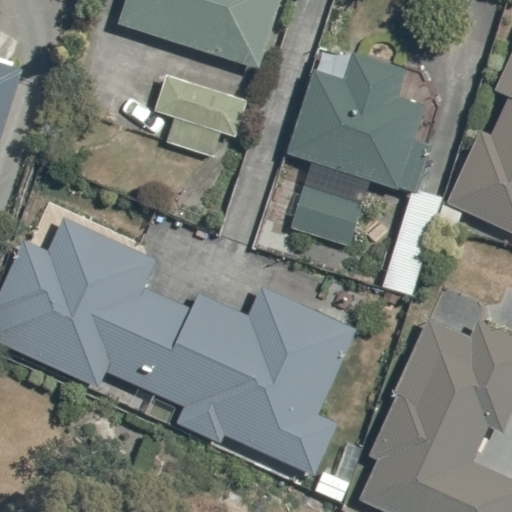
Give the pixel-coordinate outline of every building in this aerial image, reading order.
[(258,65),(278,0),(124,0),(118,20),(258,65)] [(511,33),(492,88),(505,93),(490,132),(476,127),(448,203),(511,226),(511,33)] [(285,150),(308,157),(287,225),(351,244),(372,177),(415,190),(429,145),(411,140),(422,103),(392,94),(400,67),(318,42),(285,150)] [(0,131),(19,68),(0,61),(0,131)] [(162,136),(213,155),(223,129),(233,133),(248,94),(170,65),(155,105),(171,111),(162,136)] [(447,196),(418,188),(416,193),(410,191),(381,287),(417,298),(447,196)] [(154,247),(51,207),(38,240),(23,234),(0,293),(0,343),(99,382),(103,370),(186,402),(179,420),(312,472),(331,421),(315,415),(350,324),(248,284),(238,310),(195,294),(191,305),(139,285),(154,247)] [(464,336),(423,321),(358,501),(389,511),(511,511),(511,510),(511,479),(467,463),(482,423),(503,431),(511,405),(511,332),(471,317),(464,336)] [(366,444),(344,437),(332,470),(321,466),(313,490),(346,501),(366,444)]
